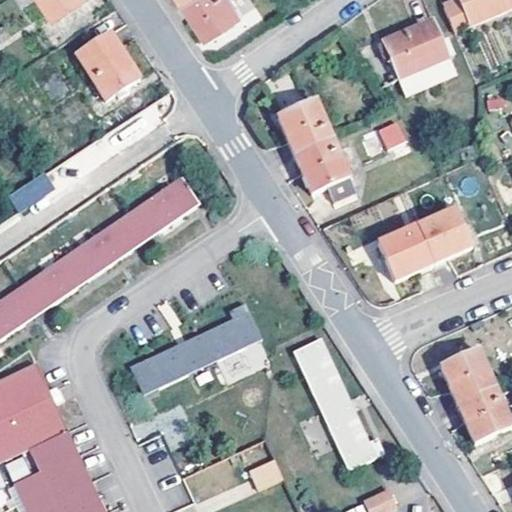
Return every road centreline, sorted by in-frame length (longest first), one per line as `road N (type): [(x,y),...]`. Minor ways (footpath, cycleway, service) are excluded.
road 1 (residential): [(271,209),(91,334),(78,360),(149,511)]
road 2 (residential): [(470,511),(365,347)]
road 3 (residential): [(204,102),(344,0)]
road 4 (residential): [(365,347),(271,209)]
road 5 (residential): [(511,283),(365,347)]
road 6 (residential): [(271,209),(204,102)]
road 7 (residential): [(204,102),(136,0)]
